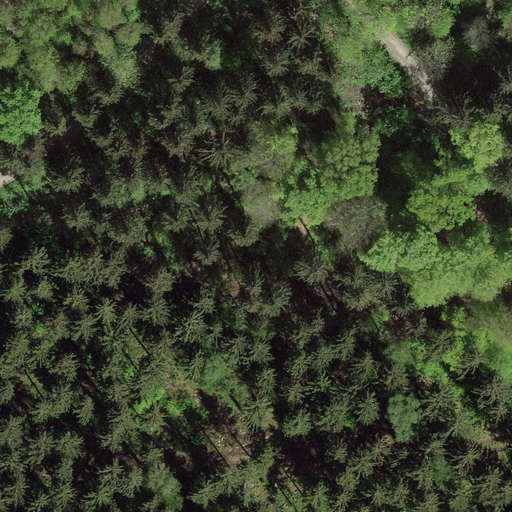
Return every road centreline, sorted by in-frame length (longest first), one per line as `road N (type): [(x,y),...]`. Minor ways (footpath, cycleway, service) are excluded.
road 1 (track): [(0,185),(105,108),(200,0)]
road 2 (track): [(351,0),(511,187)]
